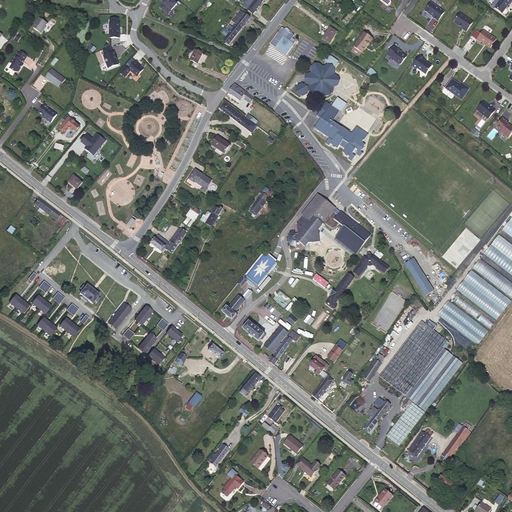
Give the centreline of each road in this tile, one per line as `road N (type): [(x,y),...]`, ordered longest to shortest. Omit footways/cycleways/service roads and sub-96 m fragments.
road 1 (track): [(0,315),(143,416),(223,511)]
road 2 (track): [(37,0),(157,21),(245,61)]
road 3 (secondary): [(226,335),(379,460)]
road 4 (residential): [(125,253),(215,100)]
road 5 (unclassified): [(250,305),(286,275),(284,232),(336,179)]
road 6 (unclassified): [(336,179),(299,124),(238,71)]
road 7 (residential): [(215,100),(172,78),(135,41),(136,16)]
road 8 (residential): [(414,0),(401,18),(482,77)]
road 9 (residential): [(94,317),(43,275),(73,229)]
